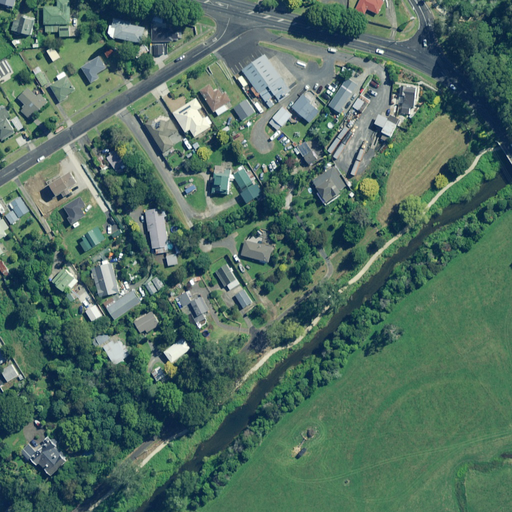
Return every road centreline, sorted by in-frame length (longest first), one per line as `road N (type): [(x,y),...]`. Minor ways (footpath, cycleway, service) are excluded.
road 1 (residential): [(0,179),(214,43),(231,8)]
road 2 (residential): [(78,511),(255,347)]
road 3 (trunk): [(429,63),(231,8)]
road 4 (trunk): [(511,149),(467,89),(429,63)]
